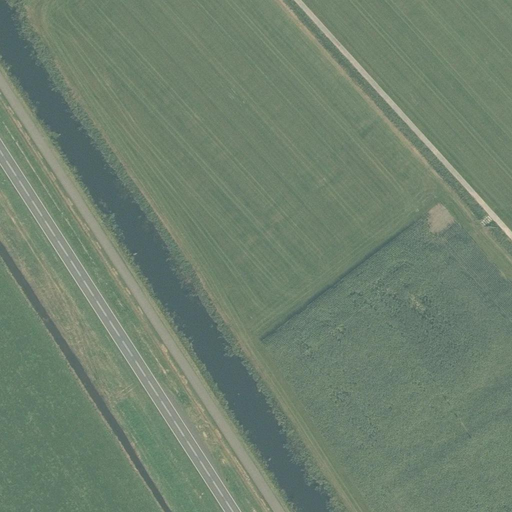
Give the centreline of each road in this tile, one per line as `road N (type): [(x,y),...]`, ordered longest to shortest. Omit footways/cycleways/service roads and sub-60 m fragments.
road 1 (unclassified): [(279,511),(0,80)]
road 2 (trunk): [(232,511),(0,151)]
road 3 (track): [(511,239),(293,0)]
